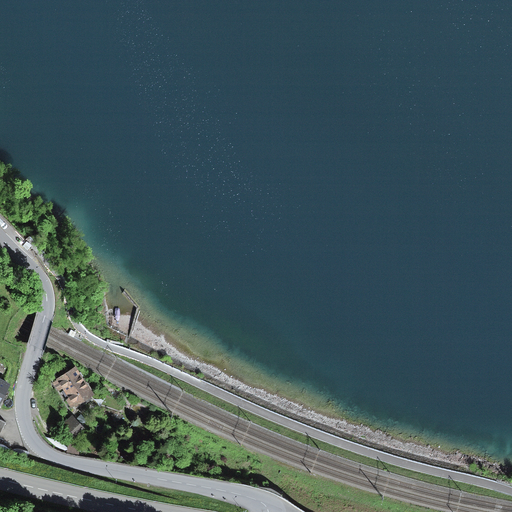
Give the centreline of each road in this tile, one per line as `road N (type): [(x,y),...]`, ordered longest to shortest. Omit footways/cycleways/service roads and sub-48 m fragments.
road 1 (track): [(51,264),(75,320),(92,338),(296,428),(511,491)]
road 2 (residential): [(0,235),(30,265),(47,299),(22,403),(34,442),(63,460),(227,491),(268,511)]
road 3 (primary): [(148,511),(0,478)]
